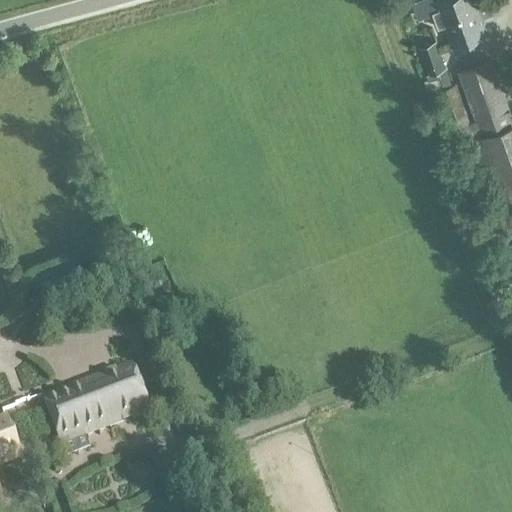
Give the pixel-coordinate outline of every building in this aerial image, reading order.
[(443,26),(450,46),(487,33),(475,0),(439,0),(434,2),(437,10),(431,12),(437,28),(443,26)] [(417,47),(427,75),(430,74),(449,129),(453,128),(458,145),(466,142),(501,237),(511,232),(511,111),(491,57),(456,71),(475,119),(471,121),(456,82),(452,83),(436,40),(417,47)] [(147,271),(161,266),(154,248),(141,252),(147,271)] [(149,414),(131,366),(44,399),(62,447),(64,446),(86,438),(149,414)] [(0,466),(19,459),(4,417),(0,418),(0,466)]
